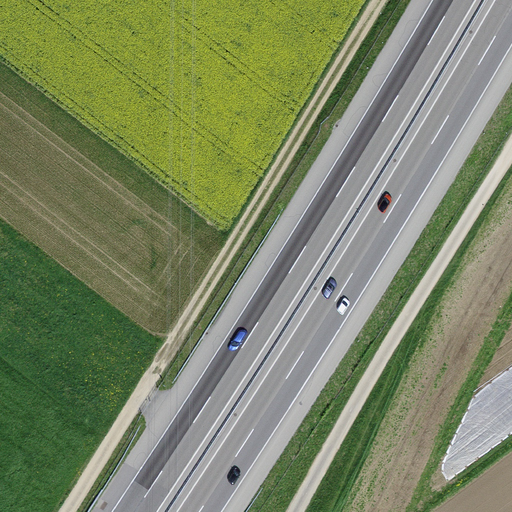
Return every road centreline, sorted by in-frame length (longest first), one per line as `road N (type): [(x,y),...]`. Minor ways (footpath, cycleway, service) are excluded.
road 1 (motorway): [(453,0),(134,511)]
road 2 (track): [(380,0),(66,511)]
road 3 (motorway): [(199,511),(511,7)]
road 4 (track): [(296,511),(511,149)]
